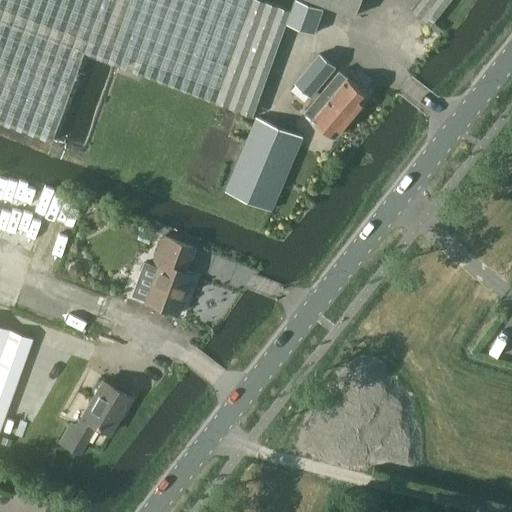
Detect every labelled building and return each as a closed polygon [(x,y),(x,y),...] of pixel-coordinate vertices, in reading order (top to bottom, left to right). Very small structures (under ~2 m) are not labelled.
[(0,0),(0,122),(31,134),(51,141),(84,51),(102,0),(0,0)] [(102,0),(84,51),(138,72),(252,115),(290,9),(264,0),(102,0)] [(314,31),(323,7),(304,0),(294,0),(287,21),(314,31)] [(319,0),(356,14),(361,0),(319,0)] [(448,0),(417,0),(411,8),(430,23),(448,0)] [(436,31),(441,25),(435,21),(431,26),(436,31)] [(311,94),(334,66),(319,54),(296,82),(311,94)] [(321,92),(350,116),(368,95),(339,71),(321,92)] [(350,116),(321,92),(305,112),(335,136),(350,116)] [(270,209),(300,135),(256,117),(226,191),(270,209)] [(49,198),(31,191),(0,179),(0,241),(28,252),(49,198)] [(145,261),(133,294),(147,300),(177,311),(191,272),(184,270),(192,247),(162,236),(152,264),(145,261)] [(0,423),(31,338),(0,326),(0,423)] [(101,379),(75,424),(70,421),(60,439),(79,450),(94,422),(108,430),(128,395),(101,379)]
